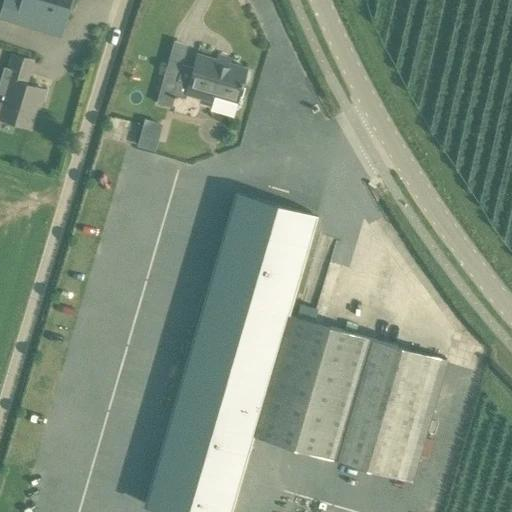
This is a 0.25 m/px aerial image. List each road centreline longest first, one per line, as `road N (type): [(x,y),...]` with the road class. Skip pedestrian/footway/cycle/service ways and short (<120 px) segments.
road 1 (unclassified): [(0,417),(126,0)]
road 2 (tertiary): [(511,312),(426,198),(320,0)]
